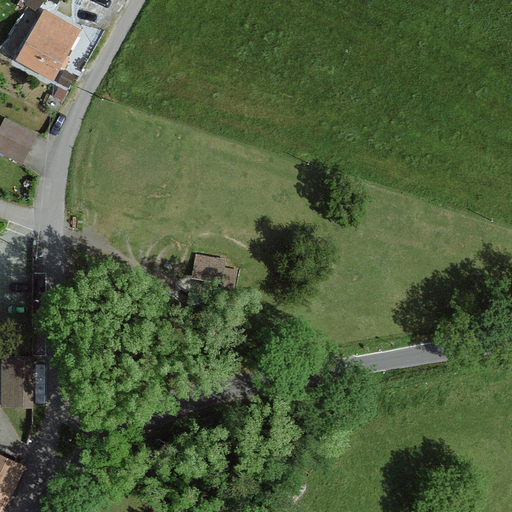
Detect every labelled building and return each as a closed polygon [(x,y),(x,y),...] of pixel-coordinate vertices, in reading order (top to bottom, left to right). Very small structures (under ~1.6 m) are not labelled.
[(84,32),(50,14),(23,63),(58,82),(84,32)] [(11,122),(0,142),(0,150),(27,165),(41,137),(11,122)] [(226,260),(197,255),(193,279),(222,283),(226,260)] [(33,408),(34,358),(2,358),(2,408),(33,408)] [(0,511),(2,511),(24,466),(0,454),(0,511)]
